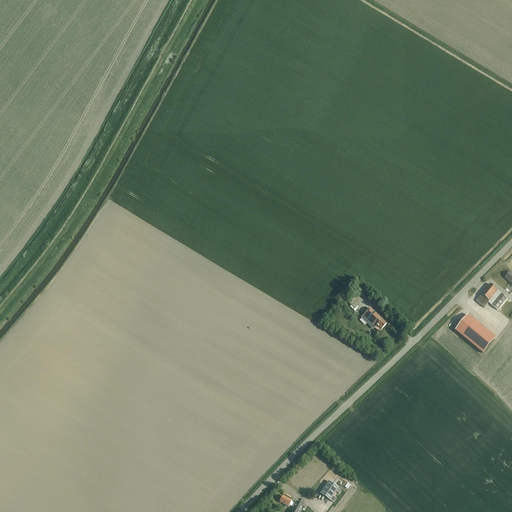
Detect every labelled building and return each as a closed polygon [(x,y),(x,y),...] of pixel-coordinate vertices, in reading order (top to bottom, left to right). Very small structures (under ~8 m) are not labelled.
[(489,303),(498,310),(508,299),(490,285),(476,302),(484,308),(489,303)] [(351,305),(355,309),(362,301),(358,297),(351,305)] [(380,331),(386,325),(370,309),(363,317),(366,320),(364,323),(367,326),(369,323),(374,328),(375,328),(377,329),(378,329),(380,331)] [(469,314),(455,329),(483,353),(497,337),(469,314)] [(320,494),(330,501),(338,489),(328,482),(320,494)] [(297,504),(282,497),(279,503),(289,507),(290,504),(295,507),(292,511),(300,511),(298,511),(301,506),(297,504)]
